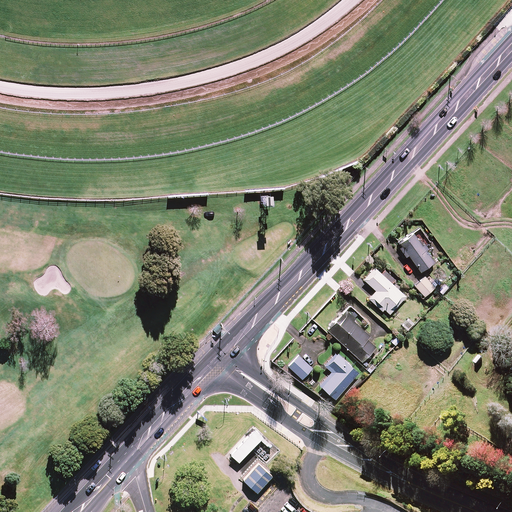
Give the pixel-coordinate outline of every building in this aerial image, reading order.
[(422,234),(418,228),(396,244),(405,256),(408,255),(419,271),(434,261),(417,237),(422,234)] [(368,298),(382,311),(384,310),(389,314),(405,296),(374,267),(363,279),(375,291),(368,298)] [(436,286),(426,275),(414,285),(424,297),(436,286)] [(354,318),(345,310),(327,329),(361,361),(375,347),(366,338),(368,336),(352,320),(354,318)] [(402,340),(396,334),(390,341),(396,347),(402,340)] [(360,372),(336,350),(323,364),(331,371),(319,384),(334,399),(360,372)] [(311,368),(298,355),(288,366),(301,379),(311,368)] [(279,437),(264,422),(249,436),(264,451),(279,437)] [(236,492),(228,469),(192,482),(199,504),(236,492)]
